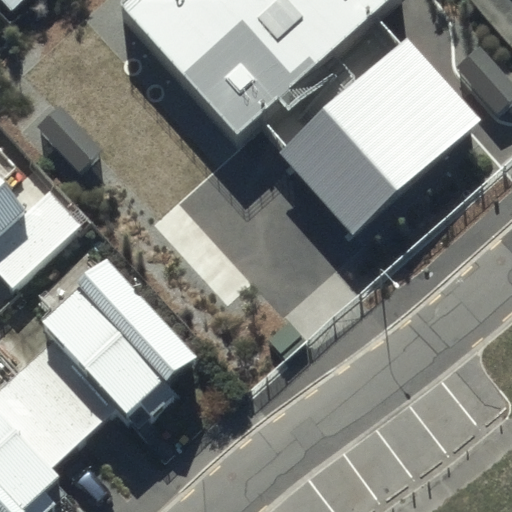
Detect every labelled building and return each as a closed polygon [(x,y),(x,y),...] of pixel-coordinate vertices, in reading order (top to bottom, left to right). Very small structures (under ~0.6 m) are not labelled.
[(0,0),(15,15),(31,0),(0,0)] [(391,0),(120,0),(114,6),(233,140),(391,0)] [(481,124),(405,39),(279,152),(355,237),(481,124)] [(19,205),(0,185),(0,262),(11,274),(80,211),(49,178),(19,205)] [(368,240),(394,272),(452,225),(426,193),(368,240)] [(0,407),(0,422),(56,484),(116,430),(135,452),(203,390),(117,295),(46,360),(49,363),(0,407)] [(56,511),(0,450),(0,511),(56,511)]
